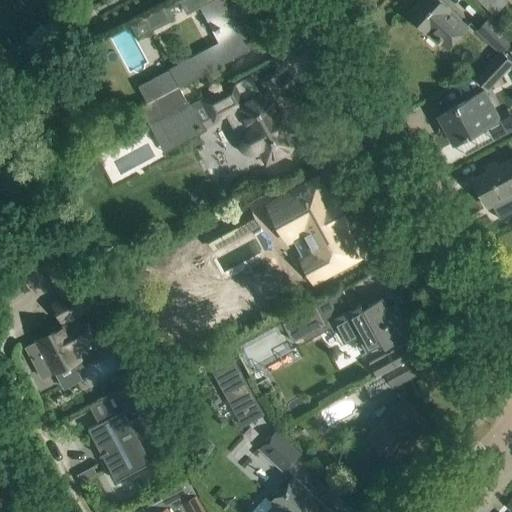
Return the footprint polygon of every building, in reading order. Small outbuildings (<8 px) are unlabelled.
[(170,0),(129,21),(138,39),(175,20),(169,10),(182,3),(188,14),(202,7),(209,20),(208,21),(210,26),(212,25),(218,37),(217,38),(219,42),(139,86),(148,103),(141,108),(150,126),(159,121),(189,104),(180,86),(236,57),(254,48),(249,38),(255,35),(238,3),(228,9),(227,8),(222,0),(170,0)] [(447,48),(467,27),(449,10),(450,9),(440,0),(421,0),(408,14),(428,32),(433,28),(441,36),(439,41),(447,48)] [(477,0),(495,16),(508,1),(506,0),(477,0)] [(501,52),(511,41),(488,19),(477,31),(500,52),(500,53),(501,52)] [(488,89),(511,63),(511,62),(501,52),(500,53),(500,52),(476,78),(488,89)] [(201,99),(190,105),(200,124),(212,118),(215,123),(233,113),(241,128),(240,130),(239,132),(238,134),(237,136),(237,137),(237,141),(238,144),(239,147),(241,150),(244,152),(247,154),(252,155),(254,155),(258,155),(265,167),(297,148),(288,133),(291,131),(278,108),(274,110),(263,90),(243,101),(232,82),(201,99)] [(456,106),(439,115),(454,144),(462,139),(462,140),(469,137),(469,136),(476,132),(486,126),(493,140),(511,130),(511,112),(500,119),(484,90),(456,106)] [(189,104),(159,121),(172,145),(196,132),(195,130),(198,128),(197,126),(200,124),(190,105),(189,104)] [(511,158),(491,169),(473,179),(488,207),(493,204),(500,218),(511,211),(511,158)] [(328,171),(277,200),(297,236),(310,229),(323,252),(312,258),(321,275),(372,246),(355,219),(360,216),(353,203),(348,206),(328,171)] [(255,202),(229,215),(239,232),(264,218),(255,202)] [(66,248),(40,261),(46,272),(71,258),(66,248)] [(1,291),(12,312),(33,301),(22,279),(1,291)] [(37,341),(25,347),(42,380),(55,373),(64,389),(83,379),(78,370),(75,371),(73,367),(81,362),(80,360),(99,349),(86,325),(102,317),(96,304),(86,286),(54,303),(57,308),(56,308),(62,321),(52,327),(51,325),(34,334),(37,341)] [(334,316),(347,341),(358,335),(366,350),(382,342),(385,347),(412,333),(396,304),(388,308),(383,297),(363,306),(361,302),(352,307),(343,289),(282,319),(291,339),(334,316)] [(411,340),(369,363),(376,377),(385,372),(405,361),(419,354),(411,340)] [(233,352),(211,364),(242,424),(265,412),(233,352)] [(405,361),(385,372),(393,386),(410,377),(413,375),(405,361)] [(103,456),(116,481),(151,463),(139,440),(164,427),(139,380),(118,391),(89,406),(98,423),(88,429),(101,454),(99,455),(100,457),(103,456)] [(390,414),(371,433),(364,427),(352,440),(379,466),(389,455),(394,459),(428,422),(403,399),(390,414)] [(300,453),(276,430),(260,447),(284,470),(285,469),(300,453)] [(36,477),(34,462),(8,467),(11,481),(36,477)] [(91,468),(75,477),(80,485),(96,476),(91,468)] [(275,503),(266,511),(331,511),(294,477),(272,501),(275,503)] [(207,511),(198,494),(196,495),(189,479),(167,490),(159,495),(161,500),(152,505),(155,511),(207,511)]
